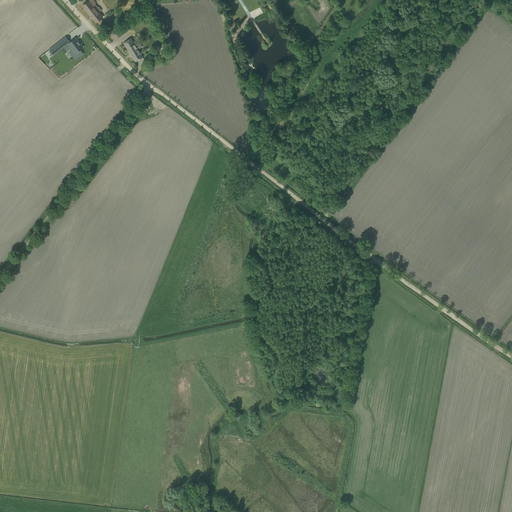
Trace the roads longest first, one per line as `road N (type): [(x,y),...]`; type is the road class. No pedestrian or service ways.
road 1 (track): [(298,201),(511,357)]
road 2 (unclassified): [(149,85),(0,279)]
road 3 (track): [(149,85),(298,201)]
